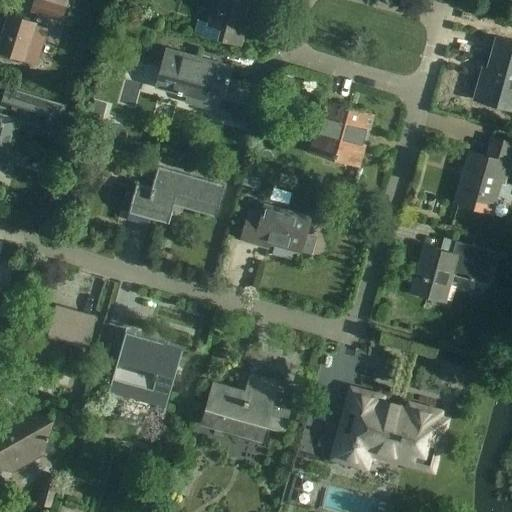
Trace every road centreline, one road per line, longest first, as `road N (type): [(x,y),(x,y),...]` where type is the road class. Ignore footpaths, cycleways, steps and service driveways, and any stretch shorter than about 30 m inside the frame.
road 1 (residential): [(0,230),(341,329),(358,315),(422,92)]
road 2 (residential): [(307,0),(291,55),(422,92)]
